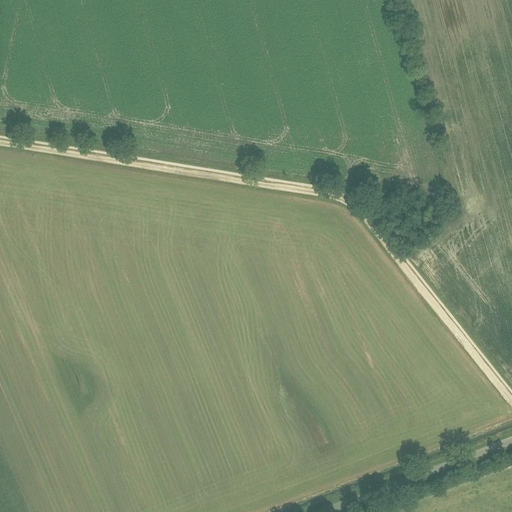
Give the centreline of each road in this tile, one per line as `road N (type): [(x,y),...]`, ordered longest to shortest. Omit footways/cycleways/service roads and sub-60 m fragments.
road 1 (track): [(0,142),(339,198),(511,401)]
road 2 (unclassified): [(321,511),(511,442)]
